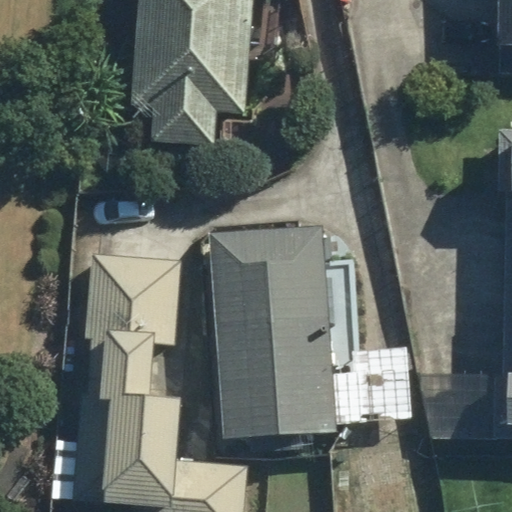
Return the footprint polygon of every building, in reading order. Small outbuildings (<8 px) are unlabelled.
[(250,0),(135,0),(129,107),(151,108),(150,141),(169,142),(167,177),(206,179),(210,118),(244,120),(250,0)] [(511,0),(492,0),(490,48),(511,48),(511,0)] [(502,377),(413,373),(431,439),(511,442),(511,136),(501,136),(499,199),(509,199),(502,377)] [(321,233),(206,238),(215,443),(332,438),(331,423),(400,420),(398,352),(358,354),(354,260),(322,261),(321,233)] [(178,263),(88,258),(74,502),(134,505),(133,511),(243,511),(246,467),(174,463),(177,405),(149,403),(152,343),(173,344),(178,263)]
